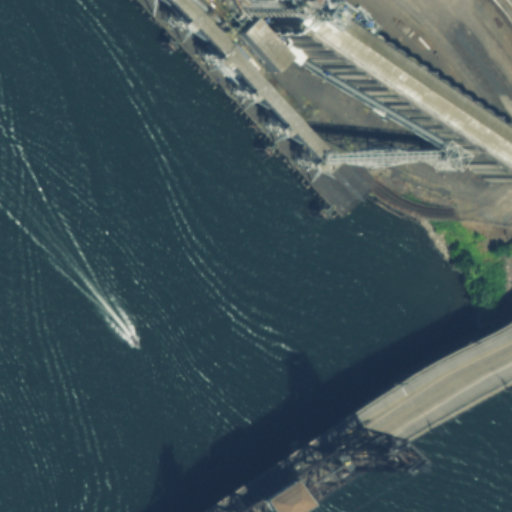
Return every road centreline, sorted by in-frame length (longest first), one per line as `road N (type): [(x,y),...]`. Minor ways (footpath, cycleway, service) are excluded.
road 1 (secondary): [(511,318),(320,444)]
road 2 (secondary): [(339,472),(511,356)]
road 3 (secondary): [(320,444),(214,511)]
